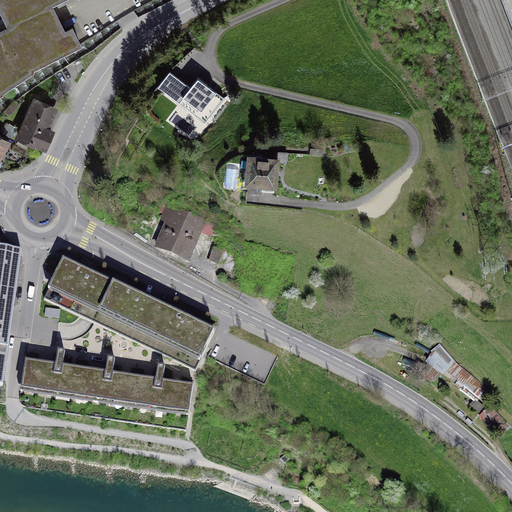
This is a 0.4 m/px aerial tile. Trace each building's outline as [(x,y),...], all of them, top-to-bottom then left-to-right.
[(0,0),(0,8),(9,25),(52,4),(60,0),(0,0)] [(65,31),(52,4),(9,25),(9,26),(0,30),(0,92),(2,92),(1,90),(33,70),(31,67),(48,59),(49,60),(72,48),(72,47),(77,45),(78,45),(80,44),(72,28),(65,31)] [(227,100),(198,78),(176,105),(207,127),(227,100)] [(54,110),(36,102),(21,136),(45,147),(52,133),(45,130),(54,110)] [(261,159),(250,158),(249,170),(245,170),(244,180),(248,181),(247,182),(263,184),(262,190),(274,191),(276,161),(269,160),(269,159),(261,158),(261,159)] [(176,208),(160,248),(186,259),(202,219),(176,208)] [(226,239),(214,235),(206,259),(218,263),(226,239)] [(237,249),(228,245),(226,251),(235,255),(237,249)] [(10,250),(0,248),(0,385),(3,386),(20,252),(10,250)] [(88,272),(63,260),(44,300),(94,324),(145,348),(195,372),(214,332),(189,320),(163,308),(138,296),(113,284),(88,272)] [(478,403),(488,389),(456,364),(440,345),(431,353),(432,354),(425,364),(433,370),(426,380),(433,385),(440,375),(443,377),(444,376),(456,385),(454,387),(459,391),(458,392),(473,402),(469,407),(479,415),(484,408),(478,403)] [(25,361),(21,386),(189,412),(193,386),(163,381),(165,368),(157,367),(156,373),(155,380),(113,374),(115,360),(107,359),(106,366),(105,373),(62,366),(65,352),(57,351),(56,358),(55,365),(25,361)] [(498,440),(511,427),(491,405),(478,418),(498,440)]
